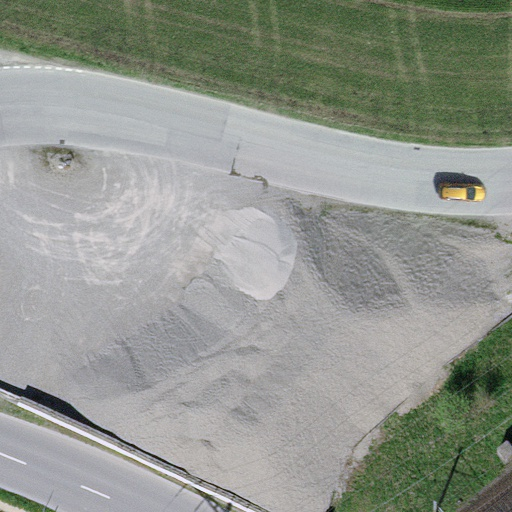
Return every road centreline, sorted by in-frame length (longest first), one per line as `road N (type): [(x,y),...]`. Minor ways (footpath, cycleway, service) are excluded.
road 1 (unclassified): [(0,104),(124,116),(381,180),(511,189)]
road 2 (tertiary): [(0,452),(137,511)]
